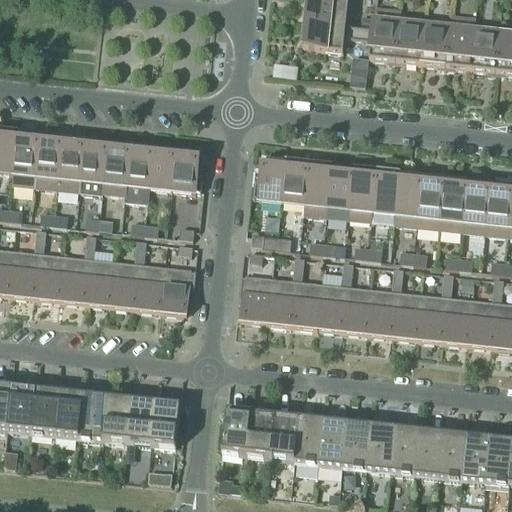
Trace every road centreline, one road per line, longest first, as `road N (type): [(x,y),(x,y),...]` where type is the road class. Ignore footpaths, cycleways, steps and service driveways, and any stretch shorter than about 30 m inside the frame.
road 1 (residential): [(511,408),(210,373)]
road 2 (residential): [(511,143),(235,113)]
road 3 (residential): [(210,373),(235,113)]
road 4 (residential): [(235,113),(0,91)]
road 5 (residential): [(210,373),(0,352)]
road 6 (residential): [(195,511),(210,373)]
road 7 (residential): [(247,14),(110,0)]
